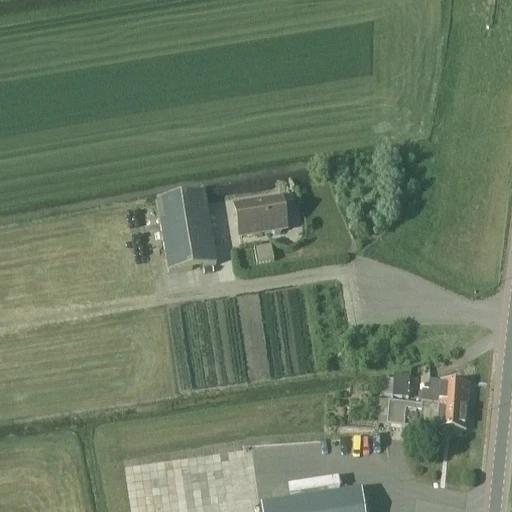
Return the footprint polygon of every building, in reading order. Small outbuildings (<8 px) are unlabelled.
[(216,265),(204,194),(156,202),(168,273),(216,265)] [(286,230),(281,198),(234,206),(239,238),(271,232),(273,234),(280,233),(282,231),(286,230)] [(393,398),(408,399),(410,377),(395,376),(393,398)] [(438,407),(466,409),(468,386),(440,384),(429,383),(429,393),(421,392),(420,405),(438,407)] [(376,426),(385,427),(387,404),(378,403),(376,426)] [(465,431),(466,409),(438,407),(438,408),(387,404),(385,427),(419,429),(419,436),(418,436),(418,437),(438,438),(438,437),(437,437),(437,429),(465,431)] [(293,482),(293,491),(314,490),(314,482),(293,482)] [(346,493),(346,511),(357,511),(357,493),(346,493)] [(325,499),(260,508),(260,511),(342,511),(340,496),(325,499)]
